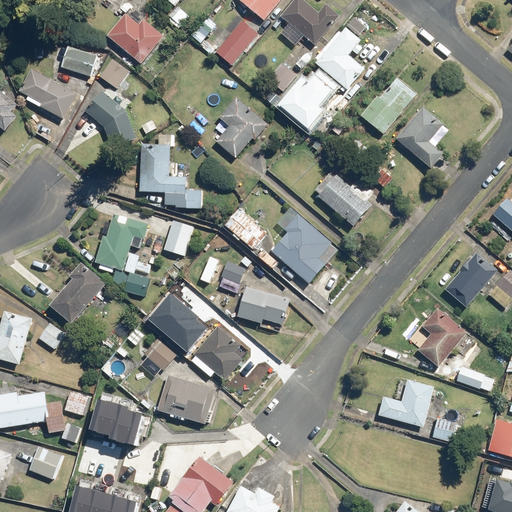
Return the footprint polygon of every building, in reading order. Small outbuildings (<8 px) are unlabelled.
[(107,0),(120,10),(127,0),(107,0)] [(242,0),(263,18),(279,0),(242,0)] [(315,0),(303,0),(287,19),(315,43),(336,18),(315,0)] [(126,16),(109,38),(140,62),(157,40),(126,16)] [(203,26),(193,37),(200,44),(211,32),(203,26)] [(220,54),(231,63),(253,37),(242,28),(220,54)] [(361,69),(347,57),(359,42),(346,31),(319,65),(346,87),(361,69)] [(71,50),(65,68),(90,76),(96,57),(71,50)] [(117,88),(128,74),(112,61),(101,76),(117,88)] [(283,90),(294,75),(281,66),(271,81),(283,90)] [(302,77),(279,106),(308,129),(324,110),(319,106),(337,83),(318,69),(308,82),(302,77)] [(31,74),(22,93),(65,115),(74,96),(31,74)] [(384,130),(413,96),(397,82),(367,116),(384,130)] [(88,115),(105,127),(112,148),(136,140),(126,113),(103,95),(88,115)] [(336,96),(324,111),(332,118),(345,103),(336,96)] [(0,127),(5,131),(14,118),(8,113),(12,108),(0,98),(0,127)] [(209,135),(232,156),(260,126),(237,105),(209,135)] [(442,155),(427,142),(440,127),(423,112),(399,141),(430,169),(442,155)] [(342,118),(333,130),(339,135),(349,124),(342,118)] [(371,154),(357,140),(350,146),(365,160),(371,154)] [(172,149),(143,148),(141,191),(167,192),(166,206),(201,207),(202,191),(185,190),(186,178),(170,177),(172,149)] [(394,182),(380,167),(369,177),(383,192),(394,182)] [(316,193),(354,224),(370,204),(332,173),(316,193)] [(511,231),(511,202),(508,199),(493,214),(511,231)] [(237,212),(228,224),(252,244),(262,232),(237,212)] [(288,232),(272,250),(310,283),(324,267),(318,258),(331,242),(297,212),(283,228),(288,232)] [(134,224),(114,219),(104,262),(124,266),(131,236),(148,241),(151,230),(134,225),(134,224)] [(183,255),(190,228),(175,224),(168,250),(183,255)] [(447,289),(465,305),(495,272),(476,256),(447,289)] [(228,263),(223,276),(239,282),(244,270),(228,263)] [(54,304),(71,319),(102,285),(85,270),(54,304)] [(505,307),(511,298),(511,275),(510,274),(491,295),(505,307)] [(130,277),(126,290),(143,297),(148,283),(130,277)] [(280,329),(287,302),(248,291),(241,319),(280,329)] [(173,294),(152,319),(191,353),(212,328),(173,294)] [(424,328),(432,335),(420,351),(440,366),(464,333),(444,319),(437,313),(424,328)] [(6,315),(0,335),(0,358),(18,363),(29,322),(6,315)] [(52,325),(42,338),(54,347),(64,334),(52,325)] [(244,354),(217,332),(196,358),(223,379),(244,354)] [(158,341),(146,354),(164,369),(175,356),(158,341)] [(462,372),(459,381),(486,390),(489,380),(462,372)] [(171,380),(162,411),(205,424),(215,393),(171,380)] [(424,429),(433,389),(408,383),(403,403),(384,398),(379,416),(399,421),(399,423),(424,429)] [(0,401),(0,423),(1,429),(45,421),(48,434),(64,431),(59,405),(43,408),(41,394),(0,401)] [(103,396),(94,429),(112,434),(111,437),(140,445),(148,415),(131,410),(133,404),(103,396)] [(71,397),(67,411),(79,415),(84,401),(71,397)] [(438,423),(434,438),(451,441),(454,426),(438,423)] [(81,428),(71,426),(68,442),(77,444),(81,428)] [(39,453),(33,471),(52,477),(58,460),(39,453)] [(211,511),(231,483),(201,463),(167,511),(211,511)] [(509,511),(511,511),(511,480),(498,477),(490,507),(509,511)] [(83,485),(75,511),(137,511),(141,500),(83,485)] [(275,511),(276,511),(245,492),(233,511),(275,511)]
